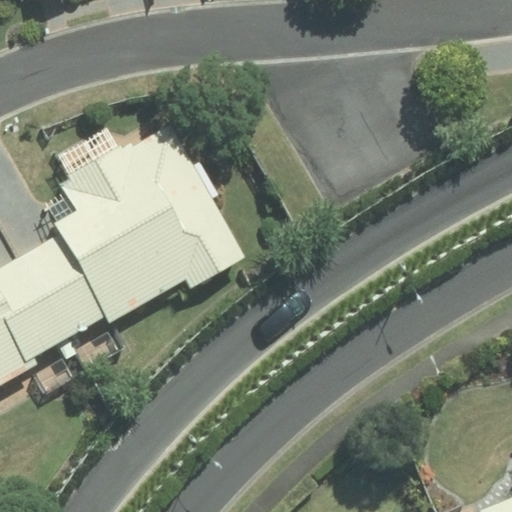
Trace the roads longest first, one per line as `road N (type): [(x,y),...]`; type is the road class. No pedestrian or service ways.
road 1 (residential): [(81,511),(179,397),(285,306),(398,231),(511,170)]
road 2 (residential): [(511,9),(132,45),(0,84)]
road 3 (residential): [(511,267),(364,357),(271,427),(192,511)]
